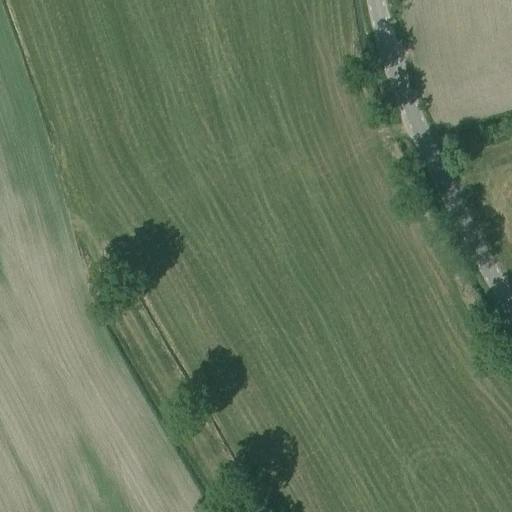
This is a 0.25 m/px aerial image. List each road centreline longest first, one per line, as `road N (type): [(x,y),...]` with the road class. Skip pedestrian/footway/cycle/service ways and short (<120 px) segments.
road 1 (unclassified): [(511,309),(423,141),(376,0)]
road 2 (track): [(243,511),(95,257)]
